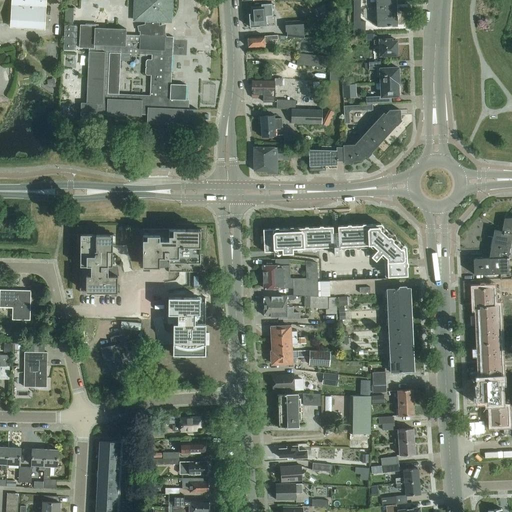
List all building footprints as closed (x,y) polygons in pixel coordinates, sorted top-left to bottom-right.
[(11,0),(10,28),(45,30),(46,0),(11,0)] [(160,22),(159,22),(159,21),(170,22),(171,0),(135,0),(135,20),(145,21),(145,22),(145,24),(138,26),(139,32),(140,31),(139,35),(126,35),(127,29),(96,28),(96,25),(80,24),(79,48),(89,48),(87,103),(81,103),(81,104),(82,104),(81,120),(80,120),(97,121),(97,114),(108,114),(108,115),(142,116),(142,114),(147,114),(147,123),(148,123),(164,124),(181,124),(181,125),(196,125),(197,109),(189,109),(189,104),(185,104),(186,85),(171,84),(172,56),(173,37),(166,36),(167,36),(165,30),(166,23),(160,25),(160,22)] [(266,16),(272,15),(272,3),(261,4),(261,6),(250,6),(250,13),(248,13),(249,27),(267,26),(266,16)] [(324,6),(319,8),(323,17),(328,15),(324,6)] [(386,9),(385,7),(376,8),(377,26),(376,26),(377,26),(389,26),(391,26),(395,26),(395,23),(396,23),(395,17),(394,9),(386,9)] [(74,8),(66,8),(65,24),(73,24),(74,8)] [(304,39),(303,20),(285,21),(286,32),(287,32),(287,37),(304,39)] [(77,26),(65,25),(64,50),(76,50),(77,26)] [(376,34),(366,35),(366,41),(373,41),(373,45),(379,44),(379,56),(397,55),(397,46),(396,46),(396,43),(397,43),(397,41),(394,41),(394,39),(377,40),(376,34)] [(273,40),(277,40),(277,36),(248,37),(248,47),(257,47),(257,48),(265,48),(265,43),(273,43),(273,40)] [(324,67),(330,68),(339,58),(326,56),(324,67)] [(330,68),(330,74),(340,75),(339,58),(330,68)] [(380,83),(397,83),(399,83),(398,68),(392,68),(392,69),(389,69),(389,68),(380,69),(380,62),(368,62),(368,66),(366,66),(366,69),(368,69),(376,69),(376,76),(379,75),(380,83)] [(282,79),(274,78),(274,81),(251,81),(251,98),(261,98),(261,97),(263,97),(263,102),(275,102),(275,85),(282,85),(282,79)] [(397,83),(380,83),(380,97),(398,96),(397,87),(397,85),(397,83)] [(343,103),(357,103),(356,84),(342,85),(343,103)] [(284,100),(277,99),(277,108),(295,109),(296,100),(284,100)] [(373,110),(373,105),(344,106),(345,124),(350,123),(349,111),(373,110)] [(320,110),(310,110),(305,109),(291,109),(291,123),(321,124),(322,110),(320,110)] [(322,124),(327,126),(334,112),(329,110),(322,124)] [(354,144),(343,145),(343,147),(344,161),(361,160),(365,155),(367,157),(371,153),(369,151),(394,123),(397,125),(401,120),(397,117),(398,116),(400,116),(400,114),(400,110),(389,111),(385,114),(383,113),(379,118),(354,144)] [(281,129),(282,129),(281,119),(281,120),(274,120),(274,116),(273,117),(269,117),(269,116),(260,117),(262,137),(275,136),(275,130),(281,129)] [(295,145),(295,134),(284,134),(284,145),(295,145)] [(300,158),(300,157),(300,146),(294,146),(294,147),(291,147),(291,153),(278,153),(278,147),(254,147),(254,157),(254,160),(254,171),(266,171),(266,173),(277,173),(277,160),(291,160),(291,158),(300,158)] [(343,147),(336,147),(336,150),(309,149),(309,165),(309,171),(326,170),(325,165),(337,164),(337,161),(344,161),(343,147)] [(511,217),(504,218),(503,231),(494,230),(490,258),(473,258),(474,274),(477,274),(477,273),(500,272),(500,279),(511,278),(511,271),(506,272),(506,257),(510,258),(511,234),(511,217)] [(340,245),(372,244),(378,249),(371,255),(376,260),(382,253),(387,257),(387,276),(407,275),(406,247),(404,245),(403,245),(383,227),(383,226),(381,223),(265,229),(263,231),(264,252),(282,251),(282,257),(289,257),(288,248),(332,246),(332,248),(334,248),(334,254),(339,254),(339,248),(340,248),(340,245)] [(159,261),(168,261),(168,272),(200,272),(200,229),(191,229),(191,225),(178,225),(178,229),(143,229),(142,266),(159,266),(159,261)] [(80,292),(117,292),(117,275),(112,275),(113,234),(80,234),(80,243),(76,243),(76,256),(80,256),(80,292)] [(293,288),(294,295),(318,297),(318,292),(318,287),(318,282),(317,282),(317,277),(317,263),(306,261),(306,278),(290,278),(290,265),(293,262),(293,259),(275,259),(275,265),(263,265),(264,288),(293,288)] [(388,288),(388,302),(409,301),(408,287),(406,287),(406,286),(399,287),(399,288),(388,288)] [(492,307),(492,306),(491,288),(474,289),(476,308),(480,307),(492,307)] [(30,320),(31,294),(21,294),(21,295),(18,295),(18,290),(10,290),(10,292),(0,291),(0,292),(0,306),(13,307),(13,319),(30,320)] [(162,295),(162,312),(167,312),(167,353),(199,353),(199,344),(203,344),(203,331),(199,331),(200,296),(162,295)] [(264,307),(287,307),(287,300),(294,300),(294,295),(277,295),(276,296),(264,296),(264,307)] [(328,297),(310,297),(310,308),(326,308),(326,314),(337,314),(337,297),(328,297)] [(409,301),(388,302),(389,316),(409,315),(409,301)] [(492,307),(480,307),(480,317),(478,317),(479,334),(481,334),(481,344),(498,344),(497,326),(499,326),(499,320),(497,320),(497,306),(492,306),(492,307)] [(287,307),(264,307),(264,316),(278,316),(278,318),(287,318),(287,319),(296,319),(300,318),(300,313),(293,313),(293,307),(287,307)] [(389,330),(410,329),(409,315),(389,316),(389,330)] [(272,327),(272,338),(297,337),(297,331),(290,331),(290,326),(272,327)] [(338,337),(338,328),(328,328),(328,337),(338,337)] [(390,343),(411,343),(410,329),(389,330),(390,343)] [(106,361),(102,362),(104,372),(125,367),(129,366),(126,351),(122,335),(110,337),(112,345),(103,347),(106,361)] [(297,337),(272,338),(273,352),(291,351),(291,344),(297,343),(297,337)] [(411,357),(411,343),(390,343),(391,357),(411,357)] [(481,372),(483,372),(483,381),(496,381),(496,379),(500,379),(499,363),(501,363),(500,357),(499,357),(498,344),(481,344),(482,354),(480,354),(481,372)] [(291,351),(273,352),(272,352),(272,363),(291,362),(291,357),(298,357),(298,351),(291,351)] [(330,366),(330,351),(306,351),(306,365),(330,366)] [(24,352),(24,386),(47,387),(47,377),(45,377),(45,373),(47,373),(47,352),(24,352)] [(412,371),(411,357),(391,357),(391,372),(412,371)] [(339,374),(324,373),(322,384),(338,386),(339,374)] [(303,379),(295,379),(294,374),(272,375),(273,390),(295,388),(295,390),(304,390),(303,379)] [(362,378),(361,392),(371,392),(371,378),(362,378)] [(499,385),(497,385),(496,381),(483,381),(480,381),(481,400),(490,400),(490,402),(494,401),(494,407),(491,407),(492,425),(506,424),(505,406),(500,406),(499,385)] [(398,390),(398,403),(414,402),(413,390),(398,390)] [(298,393),(279,394),(280,410),(301,409),(301,399),(298,399),(298,393)] [(371,396),(350,396),(350,433),(370,433),(371,396)] [(415,415),(414,402),(398,403),(399,416),(415,415)] [(302,425),(301,409),(280,410),(280,427),(299,426),(299,425),(302,425)] [(204,424),(204,423),(204,422),(204,421),(203,420),(202,420),(201,419),(200,419),(200,417),(180,419),(180,415),(174,415),(174,425),(172,426),(173,430),(175,431),(201,429),(201,427),(202,427),(203,427),(203,426),(204,425),(204,424)] [(395,423),(394,416),(379,417),(373,418),(373,424),(382,424),(395,423)] [(395,442),(396,442),(416,441),(415,428),(398,429),(399,439),(395,439),(395,442)] [(198,452),(206,452),(206,445),(203,445),(203,442),(190,443),(190,440),(181,441),(181,454),(187,454),(187,455),(198,454),(198,452)] [(100,462),(120,463),(121,443),(102,441),(101,448),(100,448),(99,456),(101,456),(100,462)] [(416,441),(396,442),(397,445),(399,445),(400,455),(416,454),(416,441)] [(7,469),(7,463),(8,447),(0,446),(0,462),(1,463),(1,469),(7,469)] [(288,459),(307,457),(307,450),(298,451),(298,446),(289,446),(289,448),(279,449),(280,457),(288,457),(288,459)] [(8,447),(7,463),(20,464),(21,448),(8,447)] [(45,470),(46,449),(32,448),(32,465),(39,465),(39,470),(45,470)] [(58,450),(46,449),(45,470),(44,487),(57,488),(57,479),(50,479),(51,466),(58,466),(58,450)] [(398,457),(381,458),(382,465),(399,464),(398,457)] [(119,477),(120,463),(100,462),(99,462),(98,470),(100,470),(100,476),(119,477)] [(196,474),(207,473),(207,462),(188,462),(179,463),(179,474),(191,474),(194,475),(196,474)] [(313,463),(313,470),(331,472),(331,465),(313,463)] [(382,465),(382,473),(399,471),(399,464),(382,465)] [(281,481),(302,480),(301,466),(280,467),(281,481)] [(396,483),(418,481),(417,468),(404,469),(405,478),(395,479),(396,483)] [(119,477),(100,476),(98,476),(98,484),(99,484),(99,490),(118,491),(119,477)] [(196,492),(208,492),(208,482),(203,482),(203,478),(179,479),(179,481),(182,481),(182,489),(190,489),(190,492),(192,492),(194,493),(196,492)] [(418,481),(396,483),(396,490),(405,489),(406,496),(419,494),(418,481)] [(276,499),(296,499),(296,493),(302,493),(302,483),(296,483),(275,484),(276,499)] [(118,491),(99,490),(97,490),(97,498),(99,498),(98,503),(132,505),(132,499),(117,498),(118,491)] [(179,494),(165,494),(168,494),(168,501),(173,501),(173,507),(188,508),(188,506),(199,507),(199,508),(209,508),(209,501),(184,500),(184,495),(179,495),(179,494)] [(41,511),(60,511),(61,502),(58,502),(58,496),(44,495),(44,501),(43,501),(41,511)] [(382,505),(397,504),(396,496),(381,498),(382,505)] [(132,505),(98,503),(98,508),(96,508),(96,511),(116,511),(117,509),(132,510),(132,505)]
